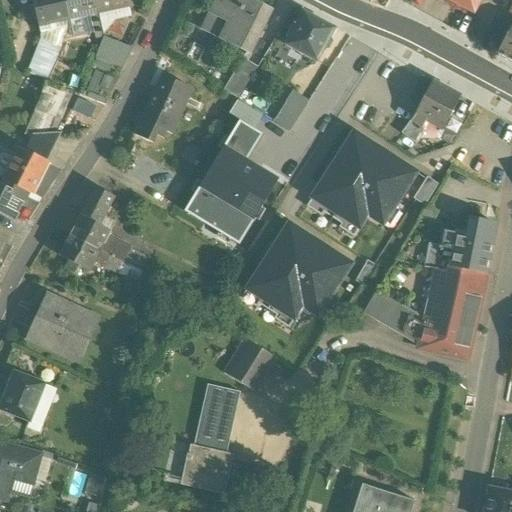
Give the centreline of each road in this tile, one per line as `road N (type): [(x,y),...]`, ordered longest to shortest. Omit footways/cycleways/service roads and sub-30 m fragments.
road 1 (residential): [(0,305),(22,255),(106,135),(172,0)]
road 2 (residential): [(511,251),(460,511)]
road 3 (residential): [(329,0),(511,93)]
